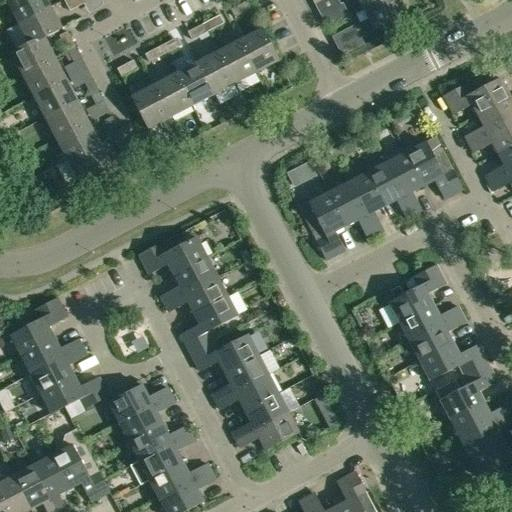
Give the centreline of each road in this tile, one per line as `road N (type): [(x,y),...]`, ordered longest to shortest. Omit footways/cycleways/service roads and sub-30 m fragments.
road 1 (residential): [(234,161),(42,258),(0,265)]
road 2 (residential): [(140,145),(85,38),(160,0)]
road 3 (residential): [(174,352),(136,288),(88,313),(122,379)]
road 4 (residential): [(341,104),(511,14)]
road 5 (residential): [(252,505),(174,352)]
road 6 (residential): [(380,439),(306,297)]
road 7 (residential): [(306,297),(234,161)]
road 8 (residential): [(306,297),(438,229)]
road 9 (residential): [(252,505),(380,439)]
road 10 (residential): [(503,353),(438,229)]
road 11 (residential): [(234,161),(341,104)]
